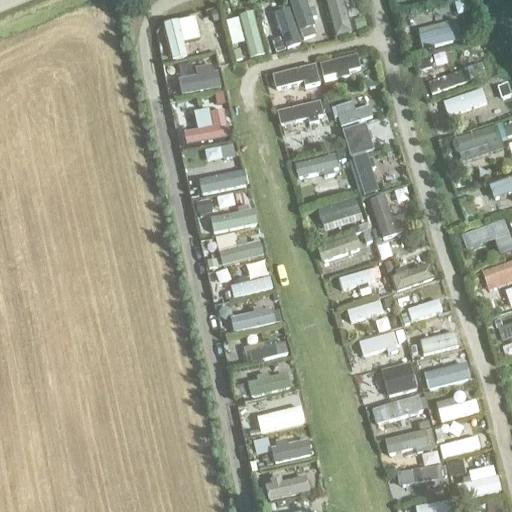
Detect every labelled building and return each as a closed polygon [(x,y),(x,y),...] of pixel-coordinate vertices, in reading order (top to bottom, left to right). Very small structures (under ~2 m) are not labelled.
[(288,0),(300,32),(313,27),(315,26),(313,20),(316,18),(313,7),(309,8),(305,0),(288,0)] [(240,15),(227,18),(238,61),(251,58),(240,15)] [(437,30),(419,36),(423,51),(461,40),(457,25),(447,28),(445,23),(436,25),(437,30)] [(350,78),(349,72),(360,69),(357,56),(319,65),(323,79),(336,75),(338,81),(350,78)] [(316,84),(315,80),(318,80),(315,66),(272,76),(276,90),(307,82),(308,86),(316,84)] [(483,66),(467,71),(470,82),(487,77),(483,66)] [(182,99),(222,91),(219,75),(214,76),(212,67),(196,70),(197,79),(179,82),(182,99)] [(454,69),(445,71),(447,76),(417,83),(420,96),(458,88),(454,69)] [(471,89),(425,105),(431,122),(477,106),(471,89)] [(319,123),(317,118),(322,117),(319,103),(277,113),(280,127),(308,120),(309,126),(319,123)] [(369,106),(338,117),(341,127),(373,117),(369,106)] [(223,115),(212,117),(215,131),(185,138),(188,149),(228,140),(223,115)] [(365,128),(344,135),(352,160),(373,153),(365,128)] [(456,143),(453,147),(456,156),(460,157),(489,148),(491,156),(504,152),(500,140),(497,130),(495,130),(456,143)] [(233,148),(221,150),(223,163),(236,160),(233,148)] [(367,158),(353,162),(365,199),(378,195),(371,172),(375,171),(372,162),(369,163),(367,158)] [(336,159),(296,169),(299,181),(323,175),(325,180),(335,178),(333,173),(339,171),(336,159)] [(511,181),(490,189),(495,202),(511,195),(511,181)] [(392,219),(385,195),(370,200),(383,240),(408,232),(403,216),(392,219)] [(323,227),(360,216),(361,215),(356,199),(318,210),(323,227)] [(511,244),(504,223),(461,239),(467,254),(495,244),(500,259),(511,255),(511,244)] [(350,249),(346,238),(304,253),(309,270),(364,251),(358,234),(351,237),(354,247),(350,249)] [(216,256),(218,268),(255,259),(252,247),(231,252),(230,247),(219,250),(220,255),(216,256)] [(395,272),(396,277),(391,279),(396,293),(435,279),(430,265),(408,273),(406,268),(395,272)] [(511,265),(482,276),(489,294),(511,286),(511,265)] [(375,281),(372,271),(371,270),(338,280),(342,292),(358,287),(360,292),(370,289),(368,284),(375,282),(375,281)] [(236,282),(237,286),(230,288),(233,301),(273,291),(270,278),(249,283),(248,279),(236,282)] [(511,287),(500,291),(505,309),(511,306),(511,287)] [(341,326),(374,314),(367,297),(335,309),(341,326)] [(385,298),(373,300),(376,315),(389,312),(385,298)] [(408,313),(411,323),(442,313),(438,300),(407,310),(407,313),(408,313)] [(339,324),(328,306),(319,312),(329,329),(339,324)] [(252,309),(253,314),(230,319),(233,335),(276,325),(272,310),(264,312),(263,307),(252,309)] [(432,333),(447,329),(443,315),(429,318),(432,333)] [(511,321),(496,323),(499,351),(511,349),(511,321)] [(414,359),(453,349),(449,334),(410,345),(414,359)] [(394,336),(360,346),(363,359),(387,353),(388,357),(389,357),(398,355),(396,350),(397,350),(398,350),(394,336)] [(265,344),(266,349),(245,354),(248,365),(288,355),(285,344),(276,346),(274,341),(265,344)] [(440,366),(463,360),(461,350),(437,357),(440,366)] [(410,368),(383,375),(389,399),(416,392),(410,368)] [(468,369),(445,374),(433,377),(436,389),(471,381),(468,369)] [(256,378),(257,382),(247,384),(251,399),(290,390),(287,375),(269,379),(268,375),(256,378)] [(363,423),(414,416),(412,402),(361,409),(363,423)] [(453,402),(437,407),(442,426),(479,416),(476,404),(455,410),(453,402)] [(302,424),(299,413),(259,422),(261,434),(302,424)] [(434,447),(431,434),(386,445),(389,458),(416,451),(417,457),(422,455),(421,450),(434,447)] [(452,443),(447,444),(450,456),(486,447),(483,436),(461,441),(460,436),(451,439),(452,443)] [(287,444),(277,446),(278,452),(272,453),(275,467),(311,458),(308,445),(288,450),(288,449),(287,444)] [(441,470),(398,477),(400,490),(426,486),(426,491),(437,489),(436,484),(443,483),(443,480),(441,470)] [(271,482),(272,486),(265,487),(268,503),(310,493),(307,478),(283,483),(282,479),(271,482)] [(501,495),(498,481),(472,487),(470,481),(463,483),(464,488),(458,490),(461,504),(501,495)]
